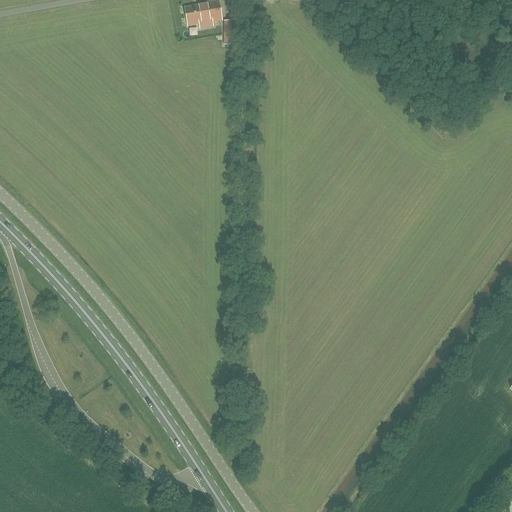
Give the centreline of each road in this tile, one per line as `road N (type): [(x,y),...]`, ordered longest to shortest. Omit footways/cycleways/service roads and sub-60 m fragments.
road 1 (unclassified): [(253,511),(122,325),(0,193)]
road 2 (unclassified): [(0,233),(48,371),(79,420),(148,471),(172,481),(201,473)]
road 3 (primary): [(201,473),(112,347),(0,222)]
